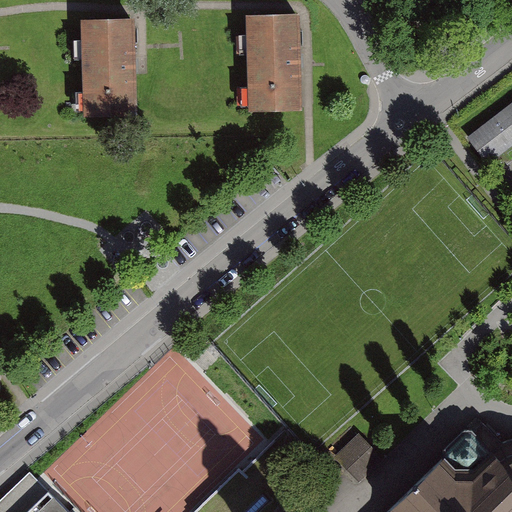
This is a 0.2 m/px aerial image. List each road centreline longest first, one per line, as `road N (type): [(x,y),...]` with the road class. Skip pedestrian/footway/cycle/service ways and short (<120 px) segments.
road 1 (residential): [(0,459),(418,118)]
road 2 (motorway): [(511,251),(239,219),(0,207)]
road 3 (motorway): [(0,265),(239,278),(511,308)]
road 4 (residential): [(418,118),(345,0)]
